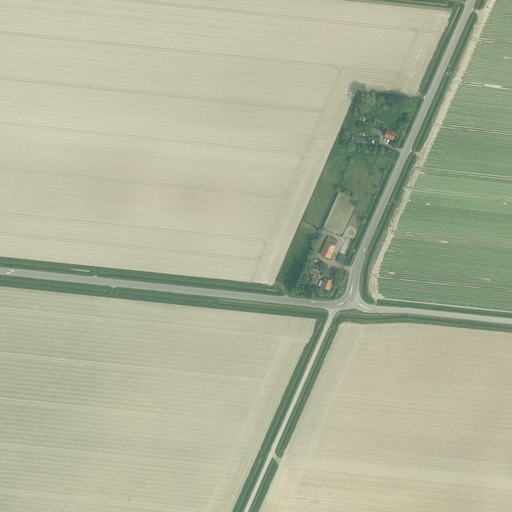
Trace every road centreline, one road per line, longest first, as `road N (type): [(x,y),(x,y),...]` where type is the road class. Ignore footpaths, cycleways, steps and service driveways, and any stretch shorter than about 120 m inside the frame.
road 1 (tertiary): [(334,305),(0,270)]
road 2 (tertiary): [(348,298),(472,0)]
road 3 (unclassified): [(245,511),(334,305)]
road 4 (tertiary): [(511,321),(371,309),(348,298)]
